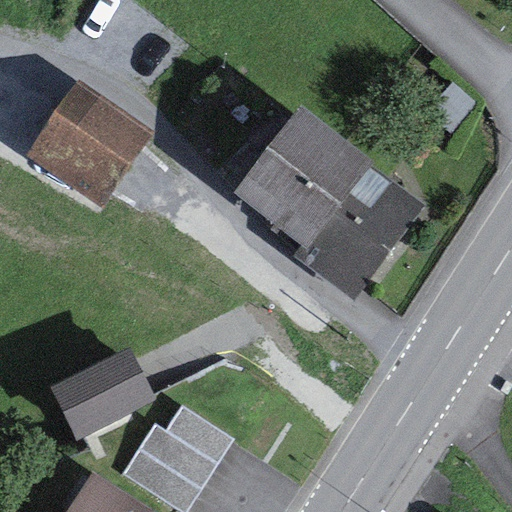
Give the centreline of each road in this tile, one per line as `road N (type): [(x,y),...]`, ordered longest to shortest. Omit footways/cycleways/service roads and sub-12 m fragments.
road 1 (residential): [(431,374),(253,248),(182,138),(98,65),(0,22)]
road 2 (primary): [(431,374),(342,511)]
road 3 (primary): [(511,257),(431,374)]
